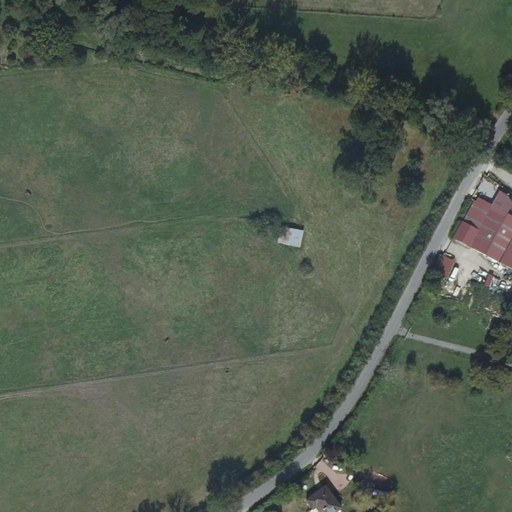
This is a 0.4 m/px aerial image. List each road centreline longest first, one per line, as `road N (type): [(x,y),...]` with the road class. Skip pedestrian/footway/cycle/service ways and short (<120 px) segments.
road 1 (unclassified): [(235,511),(317,447),(340,418),(511,111)]
road 2 (track): [(391,331),(511,365)]
